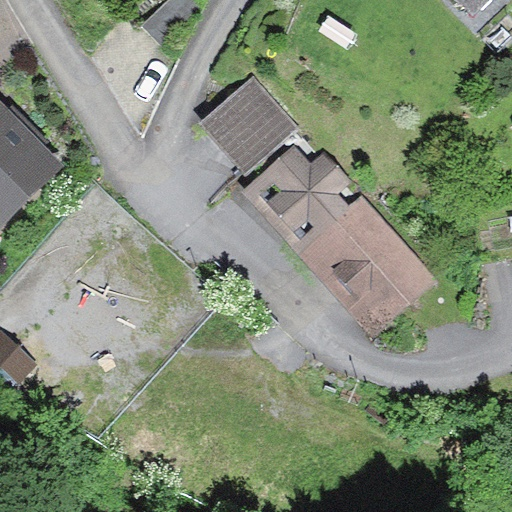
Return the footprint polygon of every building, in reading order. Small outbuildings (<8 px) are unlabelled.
[(180,0),(169,0),(142,30),(162,48),(195,13),(180,0)] [(458,0),(476,17),(493,0),(458,0)] [(255,80),(201,132),(247,180),(301,129),(255,80)] [(0,239),(68,174),(0,104),(0,239)] [(294,150),(241,198),(373,342),(440,282),(325,155),(311,168),(294,150)] [(0,332),(0,365),(20,385),(37,367),(0,332)] [(511,349),(492,357),(500,379),(511,374),(511,349)]
